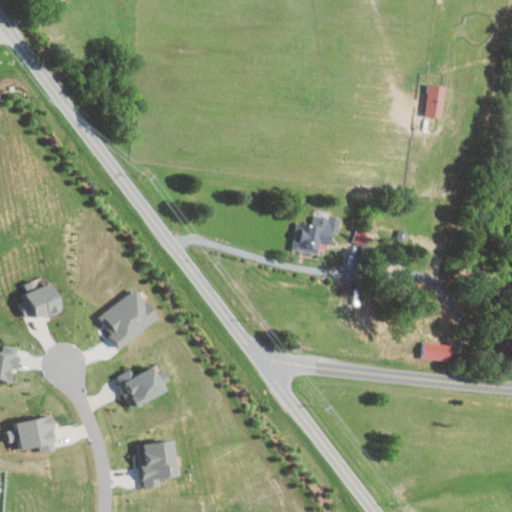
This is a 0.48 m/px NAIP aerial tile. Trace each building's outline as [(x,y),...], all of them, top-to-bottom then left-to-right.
[(426,115),(443,117),(446,86),(429,84),(426,115)] [(319,254),(321,242),(332,244),(334,232),(340,233),(342,218),(331,216),(332,211),(315,209),(313,225),(297,223),(292,250),(319,254)] [(24,317),(34,314),(36,318),(62,310),(54,283),(45,286),(42,278),(22,284),(28,300),(20,303),(24,317)] [(451,361),(453,344),(424,340),(422,357),(451,361)] [(0,379),(13,382),(14,369),(17,369),(20,347),(3,344),(2,352),(0,351),(0,379)] [(165,369),(158,372),(154,365),(119,382),(131,407),(168,388),(165,381),(170,378),(165,369)] [(21,448),(39,444),(41,451),(58,447),(50,413),(16,420),(18,427),(8,429),(10,440),(19,438),(21,448)]
